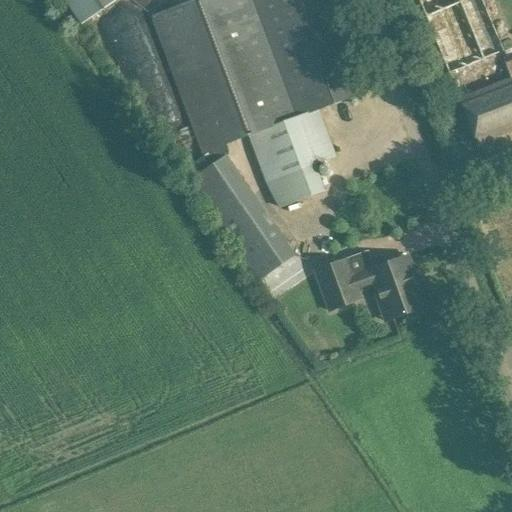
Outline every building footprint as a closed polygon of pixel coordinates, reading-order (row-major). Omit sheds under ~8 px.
[(65,0),(82,24),(116,0),(65,0)] [(318,110),(370,91),(336,0),(197,0),(151,17),(202,153),(250,136),(267,182),(280,208),(325,191),(315,164),(335,156),(318,110)] [(416,0),(447,74),(504,50),(483,0),(416,0)] [(511,78),(460,98),(478,144),(511,131),(511,78)] [(419,314),(418,310),(426,307),(408,256),(352,276),(345,259),(315,270),(330,311),(360,300),(357,291),(373,285),(386,321),(406,314),(408,318),(419,314)]
